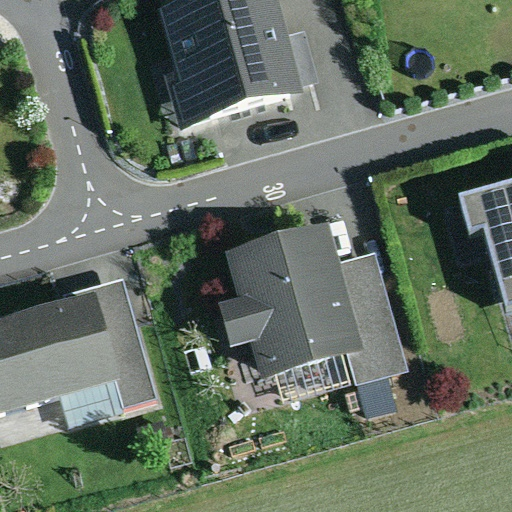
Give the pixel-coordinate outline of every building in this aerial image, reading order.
[(272,0),(248,0),(161,24),(177,83),(167,85),(182,139),(302,106),(272,0)] [(511,183),(459,198),(470,238),(487,233),(509,313),(511,311),(511,183)] [(326,243),(229,271),(242,315),(219,321),(231,365),(252,359),(263,396),(349,371),(363,367),(336,275),(326,243)] [(376,264),(336,275),(363,367),(349,371),(355,397),(408,381),(376,264)] [(92,298),(96,310),(121,397),(127,419),(160,410),(125,288),(92,298)] [(96,310),(0,335),(0,430),(121,397),(96,310)] [(386,395),(365,399),(370,419),(390,414),(386,395)] [(163,427),(138,433),(144,456),(169,449),(163,427)]
